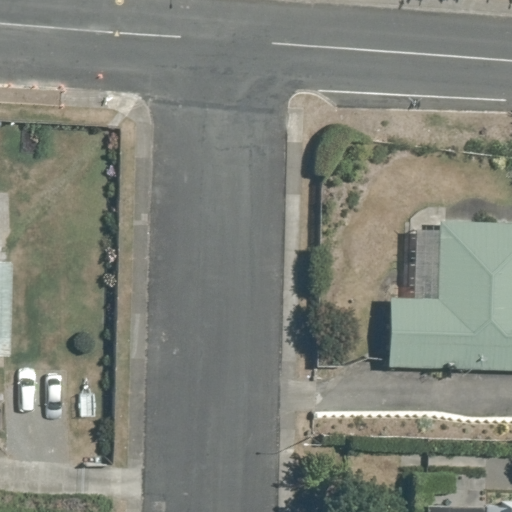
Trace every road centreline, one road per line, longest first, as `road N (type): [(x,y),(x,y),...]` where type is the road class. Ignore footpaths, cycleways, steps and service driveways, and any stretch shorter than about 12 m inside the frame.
road 1 (residential): [(197,511),(205,45)]
road 2 (residential): [(511,61),(205,45)]
road 3 (residential): [(205,45),(0,28)]
